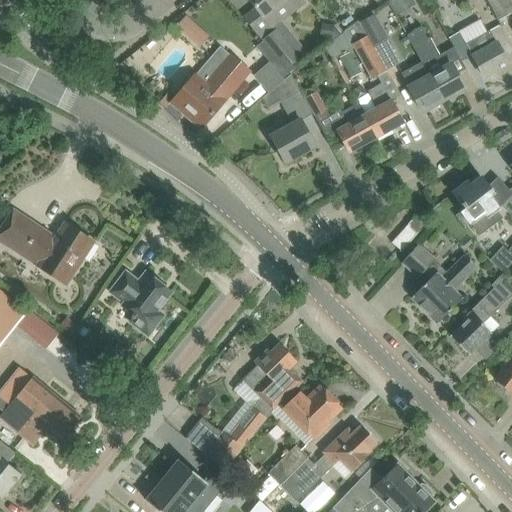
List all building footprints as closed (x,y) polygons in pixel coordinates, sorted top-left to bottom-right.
[(250,0),(257,7),(259,10),(246,20),(256,32),(263,41),(267,47),(282,35),(276,27),(282,22),(306,3),(303,0),(250,0)] [(413,0),(391,0),(389,1),(397,16),(416,4),(413,0)] [(488,0),(499,20),(511,13),(511,1),(511,0),(488,0)] [(188,15),(177,27),(191,40),(202,28),(188,15)] [(323,23),(320,39),(332,42),(342,34),(335,25),(323,23)] [(332,42),(325,47),(333,60),(353,47),(372,80),(379,76),(388,71),(375,46),(362,23),(342,34),(332,42)] [(408,35),(444,100),(465,88),(445,52),(440,56),(430,38),(428,39),(421,27),(408,35)] [(473,55),(475,60),(485,77),(509,63),(491,29),(466,43),(459,31),(448,37),(462,61),(473,55)] [(307,53),(289,30),(282,35),(267,47),(288,74),(304,62),(300,58),(307,53)] [(375,46),(388,71),(401,64),(387,39),(375,46)] [(255,77),(269,93),(290,76),(288,74),(267,47),(263,41),(257,46),(270,63),(255,77)] [(175,99),(171,104),(201,129),(214,114),(250,71),(245,67),(230,54),(206,82),(197,75),(196,74),(175,99)] [(423,112),(444,100),(423,62),(403,74),(409,86),(423,112)] [(377,108),(365,115),(377,137),(404,122),(394,105),(392,100),(402,94),(388,71),(379,76),(383,84),(371,91),(379,107),(377,108)] [(272,136),(286,163),(316,146),(301,121),(314,114),(305,98),(300,90),(280,101),(293,124),(272,136)] [(317,91),(305,98),(314,114),(316,118),(328,111),(317,91)] [(365,115),(358,104),(342,113),(340,108),(330,114),(328,111),(316,118),(325,135),(337,129),(350,152),(377,137),(365,115)] [(468,181),(454,192),(466,208),(455,216),(464,228),(471,223),(480,236),(503,218),(497,210),(499,208),(490,196),(494,193),(482,177),(471,185),(468,181)] [(503,246),(491,260),(504,273),(511,263),(511,194),(502,205),(511,215),(511,247),(508,251),(503,246)] [(13,211),(0,232),(0,242),(65,284),(93,242),(66,224),(56,239),(13,211)] [(415,217),(409,224),(409,225),(419,233),(426,226),(416,216),(415,217)] [(402,264),(418,279),(436,259),(420,244),(402,264)] [(442,268),(427,283),(413,297),(438,323),(463,299),(454,289),(477,266),(466,255),(448,273),(442,268)] [(158,310),(172,292),(146,273),(139,282),(126,272),(111,292),(125,303),(123,305),(134,314),(131,317),(134,319),(132,322),(148,335),(164,315),(158,310)] [(469,354),(483,340),(499,325),(491,317),(511,295),(511,285),(501,275),(492,286),(494,287),(464,317),(468,321),(452,336),(469,354)] [(0,291),(0,346),(27,315),(0,291)] [(67,317),(60,324),(71,334),(78,326),(67,317)] [(226,470),(292,392),(304,381),(290,368),(297,361),(280,344),(271,353),(268,350),(255,362),(258,366),(243,380),(261,399),(254,407),(253,406),(229,436),(223,431),(205,453),(226,470)] [(511,352),(501,365),(504,367),(495,379),(511,392),(511,352)] [(133,360),(123,373),(136,383),(146,370),(133,360)] [(0,417),(19,432),(34,445),(48,428),(63,440),(82,417),(33,377),(0,417)] [(342,407),(322,387),(307,401),(299,394),(284,408),(315,439),(330,424),(327,422),(342,407)] [(308,458),(281,484),(297,501),(305,493),(332,465),(337,460),(350,472),(355,467),(370,453),(367,451),(376,442),(362,428),(353,436),(348,431),(315,464),(308,458)] [(14,454),(0,442),(0,496),(2,498),(21,474),(7,463),(14,454)] [(269,473),(281,484),(308,458),(296,446),(269,473)] [(180,462),(163,481),(201,511),(205,511),(224,490),(210,479),(206,485),(180,462)] [(371,469),(333,509),(336,511),(348,511),(370,490),(392,511),(425,511),(436,502),(433,500),(434,499),(434,497),(424,487),(422,487),(421,488),(414,480),(397,463),(383,477),(381,479),(371,469)] [(153,491),(146,500),(159,511),(201,511),(163,481),(160,484),(158,482),(151,489),(153,491)] [(271,511),(258,502),(249,511),(271,511)]
